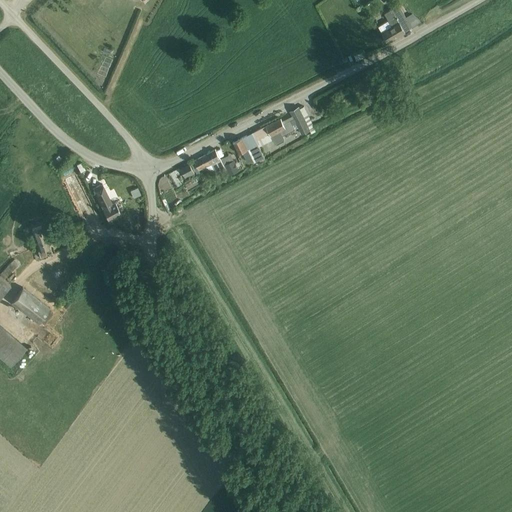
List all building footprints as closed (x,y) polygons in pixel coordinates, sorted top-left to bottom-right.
[(387,15),(390,20),(379,26),(383,31),(388,41),(413,27),(421,22),(412,13),(407,17),(400,5),(393,9),(394,11),(387,15)] [(359,61),(368,57),(364,48),(355,52),(359,61)] [(281,118),(253,132),(259,146),(273,139),(275,143),(277,144),(284,141),(284,138),(283,136),(295,129),(292,124),(296,122),(301,133),(303,136),(315,130),(303,106),(300,108),(299,107),(290,111),(290,112),(294,118),(283,124),(281,118)] [(242,137),(233,141),(239,153),(243,151),(248,162),(253,159),(255,163),(265,157),(259,146),(253,132),(243,137),(242,137)] [(200,169),(211,163),(215,171),(225,166),(215,149),(195,160),(200,169)] [(234,159),(224,164),(229,174),(238,169),(234,159)] [(82,162),(77,164),(81,171),(85,169),(82,162)] [(194,171),(190,164),(181,169),(185,176),(194,171)] [(196,177),(185,184),(188,189),(199,182),(196,177)] [(108,218),(121,212),(115,200),(112,201),(102,181),(93,186),(103,206),(102,206),(108,218)] [(78,202),(88,199),(83,185),(73,188),(78,202)] [(89,210),(91,214),(86,215),(92,229),(102,225),(95,208),(89,210)] [(46,248),(50,247),(42,225),(33,228),(40,250),(39,251),(41,256),(48,254),(46,248)] [(4,278),(18,264),(14,261),(1,274),(4,278)] [(0,296),(9,285),(0,277),(0,296)] [(43,324),(52,313),(48,310),(50,308),(22,287),(11,302),(38,322),(39,321),(43,324)] [(26,348),(0,325),(0,356),(1,358),(11,366),(26,348)]
